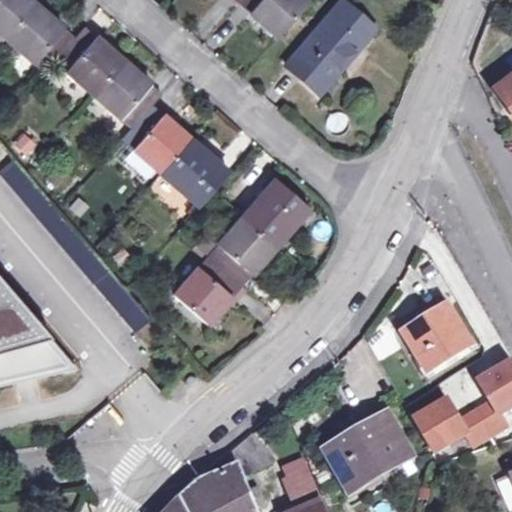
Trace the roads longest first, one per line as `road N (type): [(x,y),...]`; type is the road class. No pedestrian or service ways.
road 1 (residential): [(150,480),(188,429),(284,355),(344,289),(386,213)]
road 2 (residential): [(386,213),(249,118),(120,0)]
road 3 (residential): [(412,142),(446,152),(511,294)]
road 4 (residential): [(0,472),(87,455),(128,463),(150,480)]
road 5 (residential): [(446,47),(511,188)]
